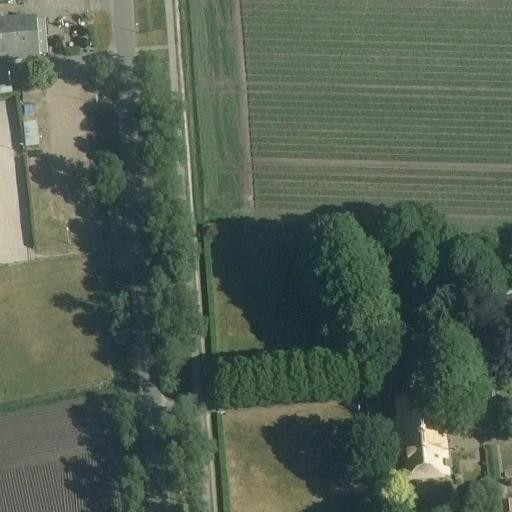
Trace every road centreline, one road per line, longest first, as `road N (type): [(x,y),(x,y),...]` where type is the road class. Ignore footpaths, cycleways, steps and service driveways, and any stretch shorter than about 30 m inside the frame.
road 1 (unknown): [(146,0),(188,511)]
road 2 (unclassified): [(158,511),(120,0)]
